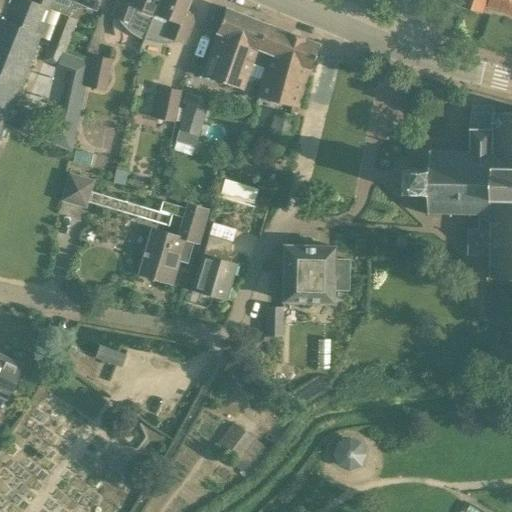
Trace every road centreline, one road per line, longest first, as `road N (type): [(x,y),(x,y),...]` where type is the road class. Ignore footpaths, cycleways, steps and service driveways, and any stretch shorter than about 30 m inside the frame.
road 1 (residential): [(394,47),(357,206),(343,219),(285,213)]
road 2 (residential): [(215,335),(0,289)]
road 3 (residential): [(285,213),(338,24)]
road 4 (residential): [(226,339),(262,247),(285,213)]
road 5 (tertiary): [(394,47),(511,84)]
